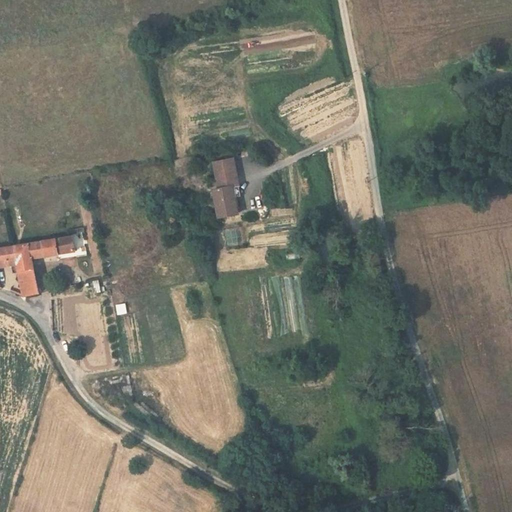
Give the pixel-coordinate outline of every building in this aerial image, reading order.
[(240,187),(237,160),(216,162),(220,190),(215,191),(218,218),(238,216),(235,188),(240,187)] [(70,235),(13,243),(16,260),(23,297),(41,293),(33,257),(73,251),(70,235)] [(16,260),(13,243),(0,245),(0,260),(6,259),(6,262),(16,260)] [(288,260),(299,257),(298,252),(287,255),(288,260)] [(117,315),(127,313),(126,303),(116,305),(117,315)]
